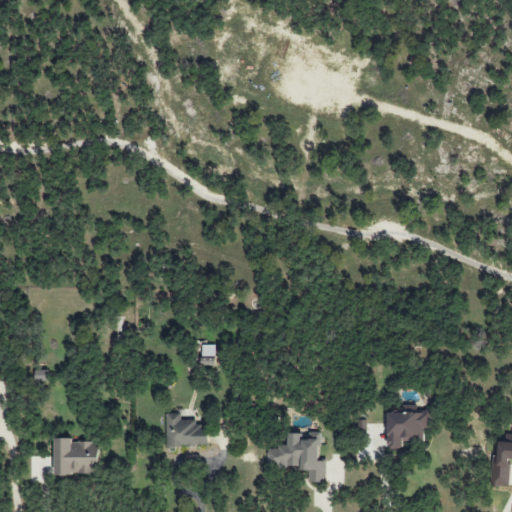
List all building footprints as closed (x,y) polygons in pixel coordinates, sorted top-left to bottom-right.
[(215,346),(201,346),(201,364),(215,364),(215,346)] [(388,449),(404,449),(404,440),(424,441),(424,428),(430,428),(430,413),(412,413),(412,414),(389,413),(388,449)] [(209,447),(209,427),(196,427),(196,421),(185,421),(185,414),(166,414),(166,447),(209,447)] [(327,483),(327,460),(322,460),(322,439),(303,439),(303,434),(287,434),(287,448),(271,448),(271,466),(302,467),(302,471),(309,471),(309,483),(327,483)] [(56,476),(74,476),(74,472),(99,472),(100,442),(73,442),(73,439),(56,439),(56,476)] [(492,487),(510,487),(510,462),(511,461),(511,442),(498,442),(498,457),(492,457),(492,487)]
